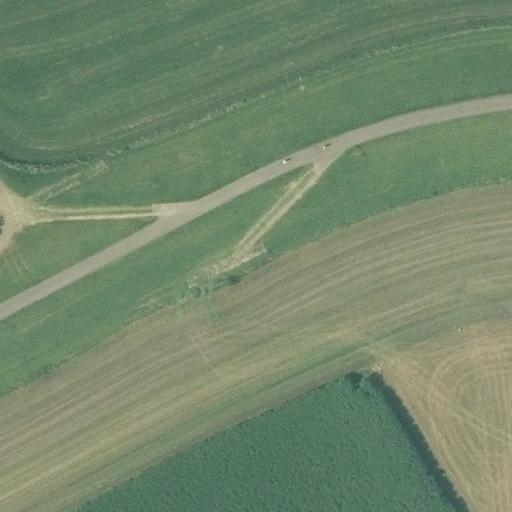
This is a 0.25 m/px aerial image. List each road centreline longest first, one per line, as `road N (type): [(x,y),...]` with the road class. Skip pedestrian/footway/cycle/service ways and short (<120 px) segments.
road 1 (unclassified): [(0,310),(309,152),(511,102)]
road 2 (track): [(7,225),(37,215),(190,212)]
